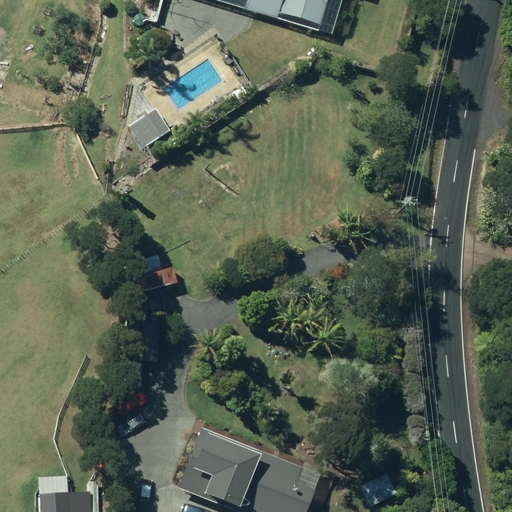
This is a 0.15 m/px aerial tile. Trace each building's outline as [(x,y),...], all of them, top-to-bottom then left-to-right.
[(248,0),(246,7),(277,17),(279,13),(318,26),(325,0),(248,0)] [(152,108),(124,128),(149,163),(177,143),(152,108)] [(239,227),(222,233),(231,257),(248,251),(239,227)] [(178,262),(185,278),(214,266),(207,251),(178,262)] [(139,351),(140,326),(123,325),(121,365),(138,366),(139,351)] [(176,487),(238,511),(301,511),(317,474),(199,428),(176,487)] [(110,499),(110,511),(172,511),(172,499),(110,499)]
